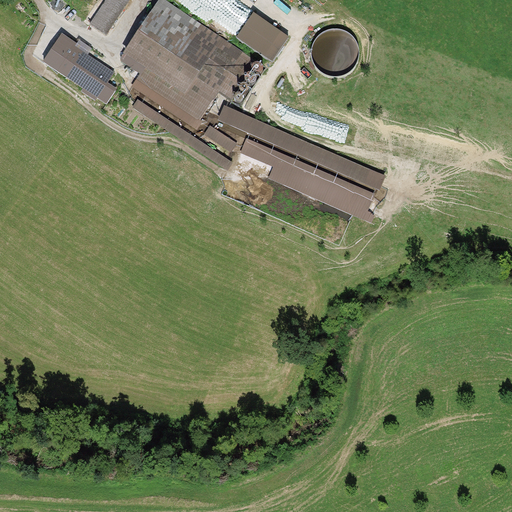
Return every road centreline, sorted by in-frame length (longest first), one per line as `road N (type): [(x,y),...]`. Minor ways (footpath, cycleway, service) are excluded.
road 1 (track): [(37,0),(58,25),(109,48),(141,0)]
road 2 (track): [(258,97),(299,21),(265,0)]
